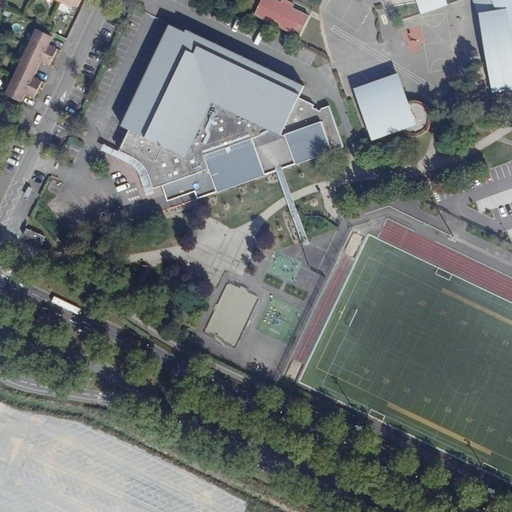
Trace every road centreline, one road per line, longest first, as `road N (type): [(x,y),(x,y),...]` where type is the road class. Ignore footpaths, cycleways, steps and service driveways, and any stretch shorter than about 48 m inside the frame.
road 1 (primary): [(477,511),(0,278)]
road 2 (primary): [(0,326),(392,511)]
road 3 (residential): [(351,144),(335,99),(314,75),(158,0)]
road 4 (residential): [(105,0),(0,222)]
